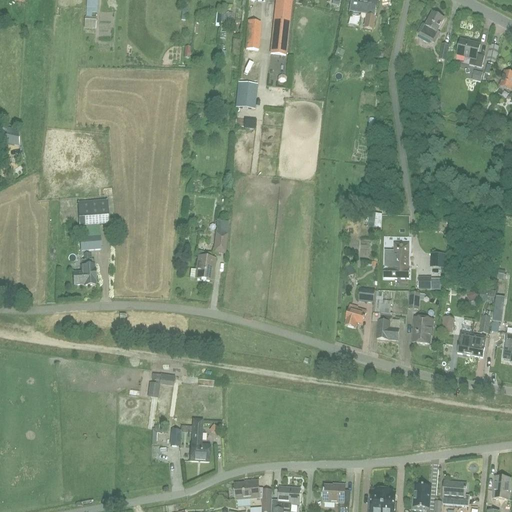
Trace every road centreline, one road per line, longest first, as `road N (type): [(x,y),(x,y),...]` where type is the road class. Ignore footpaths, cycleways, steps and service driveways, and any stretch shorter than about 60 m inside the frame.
road 1 (residential): [(511,391),(426,376),(186,309),(0,308)]
road 2 (track): [(511,411),(0,330)]
road 3 (residential): [(76,511),(178,494),(245,468),(311,464)]
road 4 (residential): [(413,218),(392,89),(408,0)]
road 5 (track): [(257,324),(273,111)]
road 6 (residential): [(358,464),(511,444)]
